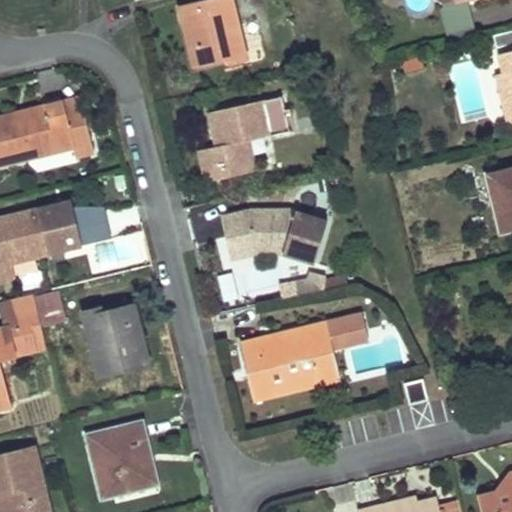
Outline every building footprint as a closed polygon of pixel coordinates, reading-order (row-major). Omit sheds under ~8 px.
[(231,0),(215,0),(181,8),(184,24),(188,23),(199,65),(226,59),(228,63),(246,59),(231,0)] [(450,38),(478,31),(470,0),(464,0),(459,1),(446,5),(443,9),(450,38)] [(511,50),(498,54),(502,75),(509,73),(511,86),(511,50)] [(406,75),(425,70),(422,56),(403,60),(406,75)] [(502,75),(495,76),(507,124),(511,122),(511,86),(509,73),(502,75)] [(286,96),(210,113),(217,147),(201,151),(207,181),(256,171),(249,141),(294,131),(286,96)] [(83,107),(80,98),(65,101),(68,112),(83,107)] [(12,115),(0,118),(0,167),(31,159),(74,148),(77,156),(95,151),(83,107),(68,112),(65,101),(47,106),(49,115),(14,124),(12,115)] [(49,115),(47,106),(12,115),(14,124),(49,115)] [(74,148),(31,159),(42,172),(78,163),(77,156),(74,148)] [(511,170),(491,176),(503,228),(511,226),(511,170)] [(70,203),(0,220),(0,281),(14,278),(10,263),(38,257),(54,253),(54,251),(80,246),(70,203)] [(253,210),(225,217),(230,239),(248,236),(252,249),(279,248),(289,251),(288,256),(318,263),(328,222),(291,209),(253,210)] [(248,236),(230,239),(235,261),(254,256),(252,249),(248,236)] [(279,248),(252,249),(254,256),(263,255),(281,254),(288,256),(289,251),(279,248)] [(14,278),(41,272),(38,257),(10,263),(14,278)] [(313,272),(311,278),(326,290),(329,276),(313,272)] [(297,281),(300,296),(326,290),(311,278),(297,281)] [(41,352),(31,315),(39,314),(34,293),(3,300),(10,328),(0,330),(0,409),(12,407),(4,376),(23,371),(20,357),(41,352)] [(93,310),(83,312),(99,377),(150,364),(135,305),(94,315),(93,310)] [(48,350),(39,314),(31,315),(41,352),(48,350)] [(364,328),(361,316),(242,344),(250,374),(269,368),(274,386),(337,371),(331,349),(338,347),(336,339),(341,337),(340,334),(364,328)] [(364,328),(340,334),(341,337),(336,339),(338,347),(367,340),(364,328)] [(269,368),(250,374),(256,400),(339,379),(337,371),(274,386),(269,368)] [(429,399),(423,380),(404,386),(410,405),(429,399)] [(143,423),(89,436),(105,497),(158,484),(143,423)] [(48,511),(34,449),(0,456),(0,493),(6,491),(11,511),(48,511)] [(511,484),(511,487),(478,496),(482,511),(511,511),(511,473),(510,474),(511,484)] [(11,511),(6,491),(0,493),(0,511),(11,511)] [(420,504),(418,497),(408,499),(410,507),(420,504)] [(358,511),(440,511),(438,499),(420,504),(410,507),(408,499),(358,511)]
